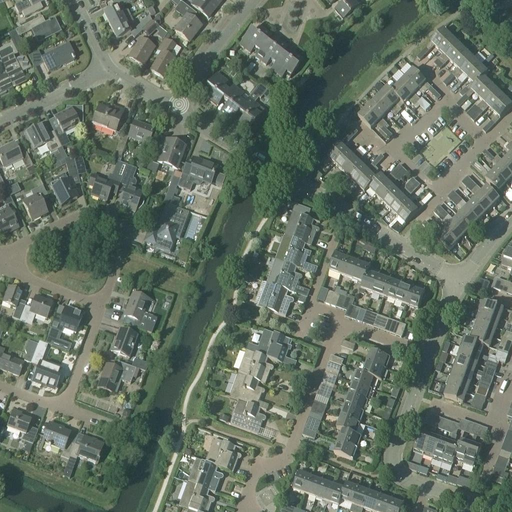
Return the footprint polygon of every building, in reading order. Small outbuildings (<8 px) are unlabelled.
[(24,0),(11,0),(10,1),(18,15),(22,13),(25,18),(43,9),(40,4),(45,1),(44,0),(27,0),(26,1),(24,0)] [(131,0),(123,0),(117,3),(120,9),(133,3),(131,0)] [(169,2),(177,9),(181,5),(175,0),(170,0),(169,2)] [(219,0),(197,0),(192,7),(207,20),(222,2),(219,0)] [(336,0),(337,1),(341,6),(334,12),(343,22),(358,9),(354,4),(358,0),(336,0)] [(175,13),(184,20),(174,33),(188,44),(195,34),(196,34),(201,28),(191,21),(196,16),(181,5),(177,9),(175,13)] [(109,29),(130,19),(127,12),(120,15),(117,9),(103,16),(109,29)] [(155,16),(152,9),(147,11),(150,18),(155,16)] [(54,19),(44,24),(41,17),(19,28),(15,30),(19,37),(23,35),(31,31),(38,44),(60,33),(54,19)] [(141,32),(151,23),(148,17),(137,28),(141,32)] [(109,29),(116,42),(130,35),(126,27),(133,24),(130,19),(109,29)] [(151,23),(141,32),(147,38),(158,28),(151,23)] [(259,53),(271,38),(260,30),(255,36),(250,32),(239,47),(250,55),(254,50),(259,53)] [(14,31),(7,35),(16,54),(24,50),(14,31)] [(438,52),(451,39),(444,31),(431,44),(423,52),(426,55),(434,47),(438,52)] [(275,66),(287,50),(276,42),(271,48),(266,44),(271,38),(259,53),(255,59),(266,67),(270,62),(275,66)] [(458,46),(451,39),(438,52),(443,56),(433,65),(436,68),(458,46)] [(158,58),(150,72),(162,80),(174,62),(169,58),(175,47),(163,40),(156,52),(154,55),(158,58)] [(153,49),(140,41),(128,59),(142,68),(153,49)] [(37,53),(28,57),(29,59),(32,67),(33,69),(44,64),(48,73),(74,60),(68,46),(41,58),(41,59),(37,53)] [(466,53),(458,46),(436,68),(439,71),(448,62),(453,66),(466,53)] [(287,50),(275,66),(270,72),(282,80),(286,75),(291,79),(299,68),(298,68),(303,62),(292,54),(287,60),(282,56),(287,50)] [(426,55),(423,52),(416,59),(419,62),(426,55)] [(454,79),(473,60),(466,53),(453,66),(457,70),(451,76),(454,79)] [(0,66),(5,76),(0,78),(0,96),(6,94),(5,93),(18,87),(19,87),(26,84),(23,79),(24,78),(21,74),(31,70),(30,69),(32,67),(29,59),(26,61),(24,56),(14,61),(12,57),(0,63),(0,66)] [(467,80),(480,67),(473,60),(454,79),(457,82),(463,76),(467,80)] [(465,90),(459,96),(462,99),(474,87),(475,88),(483,79),(488,75),(480,67),(467,80),(471,85),(466,90),(465,90)] [(413,72),(405,79),(419,92),(423,88),(438,103),(441,99),(426,85),(413,72)] [(217,75),(206,89),(211,93),(213,94),(208,101),(216,108),(222,101),(228,93),(223,89),(228,83),(217,75)] [(446,88),(453,80),(450,78),(443,85),(446,88)] [(405,79),(398,87),(417,104),(420,101),(415,96),(419,92),(405,79)] [(460,102),(455,106),(459,109),(466,102),(473,95),(478,99),(490,86),(483,79),(475,88),(474,87),(462,99),(460,102)] [(259,86),(248,100),(254,104),(257,100),(259,101),(266,92),(259,86)] [(479,112),(498,93),(490,86),(478,99),(482,103),(476,109),(479,112)] [(228,93),(222,101),(227,105),(229,107),(223,114),(232,120),(237,114),(244,105),(239,101),(243,96),(233,87),(228,93)] [(417,104),(398,87),(392,93),(396,98),(395,98),(400,103),(404,107),(409,103),(414,107),(417,104)] [(387,89),(380,97),(393,110),(398,115),(401,112),(396,107),(400,103),(395,98),(396,98),(392,93),(387,89)] [(492,113),(505,100),(498,93),(479,112),(482,115),(488,109),(492,113)] [(395,118),(398,115),(393,110),(380,97),(373,105),(386,117),(390,113),(395,118)] [(248,100),(244,105),(237,114),(245,119),(239,126),(248,133),(253,126),(264,112),(259,108),(254,104),(248,100)] [(492,113),(496,117),(491,123),(494,126),(499,120),(500,121),(511,107),(505,100),(492,113)] [(373,105),(366,112),(379,125),(384,129),(387,126),(382,121),(386,117),(373,105)] [(114,110),(113,113),(98,108),(92,127),(114,135),(122,113),(114,110)] [(53,120),(59,130),(52,133),(60,149),(69,145),(64,135),(82,126),(81,109),(65,109),(65,113),(53,120)] [(381,132),(384,130),(366,112),(358,119),(371,132),(376,128),(381,132)] [(128,137),(121,135),(114,155),(120,158),(127,140),(147,147),(153,131),(133,124),(128,137)] [(60,149),(52,133),(46,136),(41,126),(23,135),(32,153),(45,146),(50,155),(60,149)] [(420,133),(428,138),(432,133),(424,128),(420,133)] [(355,131),(348,138),(351,140),(352,141),(359,134),(355,131)] [(335,166),(348,153),(343,148),(349,143),(348,143),(351,140),(348,138),(345,140),(340,145),(341,146),(328,159),(335,166)] [(176,171),(183,149),(166,143),(158,164),(176,171)] [(13,145),(0,151),(0,162),(4,171),(12,167),(15,173),(24,168),(24,169),(25,169),(31,166),(24,151),(18,154),(13,145)] [(342,173),(361,155),(360,154),(364,151),(361,148),(357,152),(357,151),(352,157),(348,153),(335,166),(342,173)] [(356,160),(342,173),(350,181),(363,167),(358,163),(363,157),(366,154),(364,152),(356,160)] [(72,158),(64,162),(68,180),(77,178),(72,158)] [(511,163),(507,159),(503,164),(497,158),(494,160),(511,178),(511,163)] [(506,186),(511,179),(511,178),(494,160),(491,164),(497,170),(493,174),(506,186)] [(216,168),(194,161),(190,172),(183,170),(176,188),(189,193),(191,185),(196,188),(201,185),(209,188),(216,168)] [(117,193),(126,167),(115,163),(110,176),(109,176),(106,182),(105,185),(89,180),(86,188),(93,190),(90,198),(105,203),(109,195),(115,197),(117,193)] [(506,186),(493,174),(489,178),(484,174),(486,173),(476,163),(471,168),(485,182),(486,181),(498,194),(506,186)] [(363,167),(350,181),(357,188),(370,175),(375,169),(372,166),(367,172),(363,167)] [(126,167),(117,193),(124,196),(119,209),(134,215),(141,196),(132,193),(135,186),(137,180),(136,178),(133,177),(135,171),(126,167)] [(400,167),(391,176),(394,179),(403,170),(400,167)] [(32,168),(26,172),(30,179),(36,176),(32,168)] [(373,185),(377,181),(373,177),(378,172),(375,169),(357,188),(365,196),(370,190),(374,186),(373,185)] [(221,187),(225,178),(218,176),(215,185),(221,187)] [(377,197),(394,179),(391,176),(386,181),(382,177),(377,181),(373,185),(374,186),(370,190),(377,197)] [(169,179),(166,188),(172,190),(175,181),(169,179)] [(377,197),(384,204),(396,192),(396,191),(391,187),(397,182),(394,179),(377,197)] [(396,192),(384,204),(391,211),(411,192),(418,185),(417,184),(417,185),(413,180),(413,181),(405,189),(405,190),(400,195),(396,192)] [(57,183),(50,187),(61,208),(77,200),(71,188),(73,187),(69,181),(59,187),(57,183)] [(461,184),(470,193),(473,190),(468,185),(464,181),(461,184)] [(418,185),(411,192),(413,194),(420,187),(418,185)] [(20,193),(16,186),(6,191),(10,198),(20,193)] [(30,193),(33,199),(22,205),(31,222),(46,215),(40,203),(48,199),(41,187),(30,193)] [(473,190),(492,208),(500,201),(487,188),(482,193),(476,187),(473,190)] [(473,190),(470,193),(476,199),(472,203),(485,216),(492,208),(473,190)] [(5,191),(0,193),(0,198),(5,208),(11,204),(5,191)] [(406,202),(413,194),(411,192),(391,211),(399,219),(411,206),(406,202)] [(462,202),(459,205),(465,210),(478,223),(485,216),(472,203),(468,208),(462,202)] [(411,206),(399,219),(406,226),(418,214),(418,213),(423,207),(420,204),(414,210),(411,206)] [(149,230),(144,243),(155,247),(154,249),(163,252),(166,245),(172,247),(175,239),(179,240),(186,220),(188,214),(165,205),(163,212),(156,233),(149,230)] [(459,205),(456,208),(462,214),(458,218),(471,230),(478,223),(465,210),(459,205)] [(445,219),(448,216),(439,208),(436,211),(437,211),(436,211),(445,219)] [(293,215),(284,239),(306,247),(312,249),(317,233),(312,231),(315,223),(305,219),(307,214),(296,210),(294,215),(293,215)] [(433,214),(442,222),(445,219),(436,211),(433,214)] [(9,213),(0,217),(0,236),(14,229),(15,231),(17,230),(9,213)] [(448,216),(445,219),(451,225),(464,238),(471,230),(458,218),(454,222),(448,216)] [(445,219),(442,222),(448,228),(443,233),(456,245),(464,238),(451,225),(445,219)] [(433,231),(429,228),(424,222),(421,226),(430,234),(436,240),(449,253),(456,245),(443,233),(439,237),(433,231)] [(284,239),(276,262),(297,270),(303,272),(305,273),(307,268),(305,267),(309,257),(303,255),(306,247),(284,239)] [(508,249),(502,268),(511,272),(511,270),(511,245),(510,245),(508,249)] [(341,277),(348,258),(336,254),(329,273),(341,277)] [(352,281),(359,262),(348,258),(341,277),(352,281)] [(276,262),(267,285),(289,293),(295,296),(295,295),(297,296),(299,291),(297,290),(300,280),(294,278),(297,270),(276,262)] [(369,272),(371,267),(359,262),(352,281),(363,285),(364,285),(369,272)] [(379,276),(369,272),(364,285),(363,285),(361,291),(360,290),(359,295),(363,296),(365,292),(373,295),(379,276)] [(384,299),(391,280),(379,276),(373,295),(384,299)] [(395,303),(402,284),(391,280),(384,299),(395,303)] [(504,283),(497,280),(493,291),(506,295),(508,290),(503,288),(504,283)] [(289,293),(267,285),(267,286),(262,284),(253,307),(259,309),(258,309),(286,319),(291,304),(286,302),(289,293)] [(407,307),(413,288),(402,284),(395,303),(407,307)] [(413,288),(407,307),(418,311),(422,302),(424,301),(426,297),(424,294),(425,293),(413,288)] [(18,322),(24,307),(17,305),(20,298),(17,297),(18,293),(7,289),(1,306),(14,310),(11,320),(18,322)] [(330,307),(334,295),(328,292),(323,305),(330,307)] [(334,295),(330,307),(336,309),(340,297),(334,295)] [(132,296),(124,319),(135,322),(132,329),(150,335),(156,320),(149,318),(154,304),(148,302),(132,296)] [(24,307),(18,322),(25,325),(28,315),(46,321),(51,305),(34,299),(30,310),(24,307)] [(503,310),(484,303),(479,301),(476,312),(481,313),(500,320),(503,310)] [(346,313),(344,318),(351,321),(355,309),(348,306),(346,313)] [(355,309),(351,321),(356,323),(360,311),(355,309)] [(47,336),(44,345),(68,354),(70,346),(58,342),(58,341),(62,330),(75,335),(81,316),(64,310),(61,320),(54,318),(47,336)] [(496,330),(500,320),(481,313),(478,323),(496,330)] [(373,329),(377,317),(371,314),(366,327),(373,329)] [(383,319),(377,317),(373,329),(378,331),(383,319)] [(400,325),(394,323),(389,335),(396,337),(400,325)] [(478,323),(474,332),(493,339),(496,330),(478,323)] [(400,325),(396,337),(401,339),(405,327),(400,325)] [(129,360),(137,337),(119,331),(111,354),(129,360)] [(264,332),(256,356),(268,360),(283,366),(288,352),(289,351),(283,348),(284,346),(286,340),(264,332)] [(489,349),(493,339),(474,332),(471,341),(471,342),(484,347),(489,349)] [(471,342),(471,341),(465,339),(461,349),(480,356),(484,347),(471,342)] [(30,365),(37,346),(27,342),(23,352),(27,353),(23,363),(30,365)] [(353,353),(355,347),(342,342),(340,348),(353,353)] [(30,365),(38,369),(33,384),(41,387),(40,388),(45,390),(47,387),(54,389),(60,373),(40,365),(45,349),(37,346),(30,365)] [(477,366),(480,356),(461,349),(458,359),(477,366)] [(0,350),(0,372),(17,379),(22,365),(0,357),(2,352),(0,350)] [(268,360),(256,356),(246,352),(237,375),(259,383),(265,385),(270,370),(265,368),(268,360)] [(366,365),(386,372),(390,360),(371,353),(366,365)] [(328,364),(341,368),(343,362),(331,357),(328,364)] [(490,357),(489,357),(487,363),(492,365),(495,359),(490,357)] [(458,359),(454,369),(473,376),(481,378),(482,374),(475,371),(477,366),(458,359)] [(135,370),(117,364),(115,370),(105,367),(98,390),(113,395),(118,382),(129,386),(135,370)] [(338,374),(341,368),(328,364),(326,369),(338,374)] [(381,384),(386,372),(366,365),(363,375),(362,376),(375,381),(381,384)] [(454,369),(451,378),(470,385),(473,376),(454,369)] [(363,375),(354,372),(354,373),(356,373),(354,378),(352,378),(350,384),(352,385),(371,392),(375,381),(362,376),(363,375)] [(256,392),(259,383),(237,375),(229,399),(238,402),(266,412),(268,407),(258,404),(262,394),(256,392)] [(467,395),(470,385),(451,378),(447,388),(467,395)] [(320,386),(332,390),(335,384),(322,380),(320,386)] [(367,403),(371,392),(352,385),(348,396),(367,403)] [(330,396),(332,390),(320,386),(318,392),(330,396)] [(463,405),(467,395),(447,388),(444,398),(463,405)] [(363,415),(367,403),(348,396),(344,408),(363,415)] [(238,402),(230,426),(257,436),(258,436),(260,430),(263,421),(257,419),(260,411),(261,410),(256,409),(238,402)] [(312,409),(324,413),(326,407),(314,402),(312,409)] [(359,426),(363,415),(344,408),(339,419),(359,426)] [(324,413),(312,409),(310,414),(322,419),(324,413)] [(20,418),(21,415),(13,412),(7,429),(23,436),(21,441),(32,446),(37,432),(27,429),(30,422),(20,418)] [(355,436),(359,426),(339,419),(335,431),(341,433),(341,432),(355,437),(355,436)] [(453,424),(451,430),(458,432),(460,427),(453,424)] [(318,429),(306,425),(304,431),(316,436),(318,429)] [(48,426),(41,445),(61,453),(62,453),(60,459),(59,462),(66,465),(67,463),(73,446),(76,440),(68,437),(68,436),(55,431),(55,429),(48,426)] [(314,441),(316,436),(304,431),(302,437),(314,441)] [(361,438),(355,436),(355,437),(341,432),(341,433),(337,444),(356,450),(361,438)] [(424,455),(431,437),(420,433),(413,452),(424,455)] [(433,459),(440,440),(431,437),(424,455),(433,459)] [(102,446),(84,439),(80,448),(73,446),(67,463),(74,465),(77,458),(96,465),(99,458),(97,458),(102,446)] [(205,464),(218,468),(233,474),(238,459),(233,457),(236,448),(214,440),(205,464)] [(443,462),(450,443),(440,440),(433,459),(443,462)] [(463,464),(470,445),(460,441),(458,447),(459,447),(454,460),(455,460),(463,464)] [(459,447),(458,447),(450,443),(443,462),(453,466),(455,460),(454,460),(459,447)] [(352,462),(356,450),(337,444),(333,455),(352,462)] [(470,445),(463,464),(474,467),(480,449),(470,445)] [(218,468),(205,464),(196,460),(187,484),(209,492),(215,494),(220,479),(215,477),(218,468)] [(68,481),(71,471),(64,468),(61,478),(68,481)] [(494,471),(491,477),(499,480),(497,485),(504,488),(506,482),(502,481),(504,474),(494,471)] [(304,495),(311,476),(300,472),(293,491),(304,495)] [(315,500),(322,480),(311,476),(304,495),(315,500)] [(489,482),(497,485),(499,480),(491,477),(489,482)] [(327,504),(334,484),(322,480),(315,500),(327,504)] [(358,488),(346,483),(344,488),(345,489),(340,502),(341,502),(352,506),(358,488)] [(206,500),(209,492),(187,484),(179,507),(188,510),(192,511),(207,511),(212,502),(206,500)] [(345,489),(344,488),(334,484),(327,504),(339,508),(341,502),(340,502),(345,489)] [(370,492),(358,488),(352,506),(363,510),(370,492)] [(367,511),(375,511),(381,496),(370,492),(363,510),(367,511)] [(381,496),(375,511),(387,511),(392,500),(381,496)] [(392,500),(387,511),(400,511),(404,504),(392,500)]
